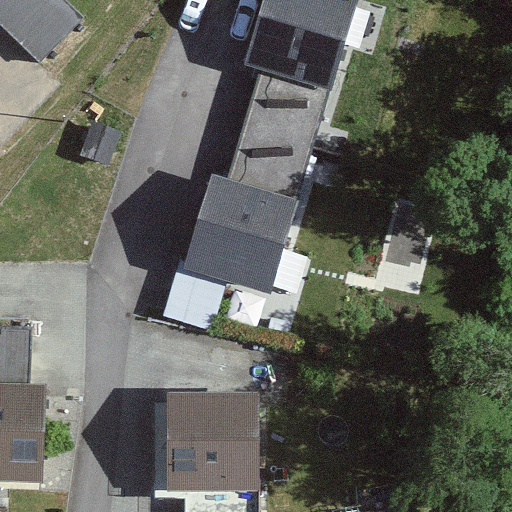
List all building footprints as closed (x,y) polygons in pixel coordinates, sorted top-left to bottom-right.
[(0,0),(0,16),(45,56),(85,11),(72,0),(0,0)] [(345,0),(250,0),(232,66),(250,73),(316,93),(345,0)] [(316,93),(250,73),(217,178),(287,197),(316,93)] [(259,295),(287,197),(217,178),(195,171),(167,269),(259,295)] [(31,321),(0,320),(0,477),(32,478),(31,321)] [(248,387),(152,385),(150,495),(183,498),(244,498),(248,387)] [(243,511),(244,498),(183,498),(183,511),(243,511)]
